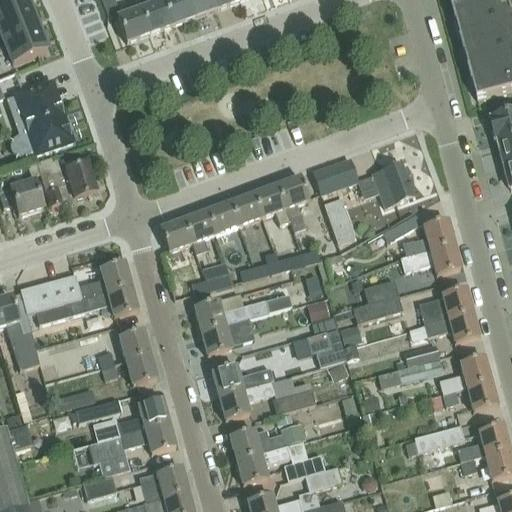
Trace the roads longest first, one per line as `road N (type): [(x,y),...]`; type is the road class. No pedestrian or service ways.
road 1 (residential): [(132,221),(436,108)]
road 2 (residential): [(212,511),(132,221)]
road 3 (residential): [(511,385),(436,108)]
road 4 (residential): [(93,90),(345,0)]
road 5 (residential): [(0,264),(132,221)]
road 6 (residential): [(132,221),(93,90)]
